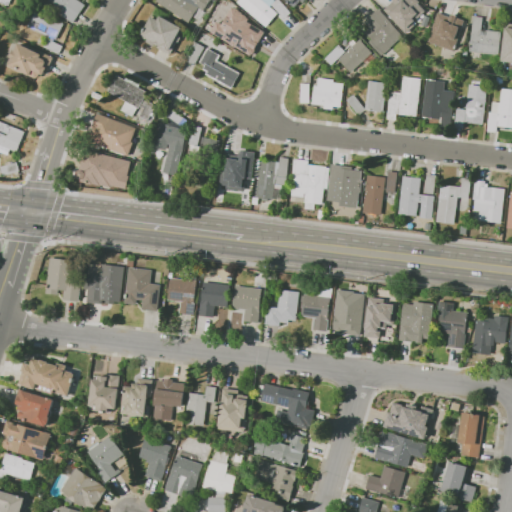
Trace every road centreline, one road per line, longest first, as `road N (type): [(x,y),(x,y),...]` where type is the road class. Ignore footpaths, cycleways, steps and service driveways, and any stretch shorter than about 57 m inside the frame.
road 1 (residential): [(511,392),(0,323)]
road 2 (residential): [(511,159),(255,123),(101,49)]
road 3 (tertiary): [(511,270),(250,239)]
road 4 (residential): [(131,0),(65,118),(33,216)]
road 5 (residential): [(345,0),(294,45),(255,123)]
road 6 (residential): [(360,371),(322,511)]
road 7 (tertiary): [(250,239),(127,224)]
